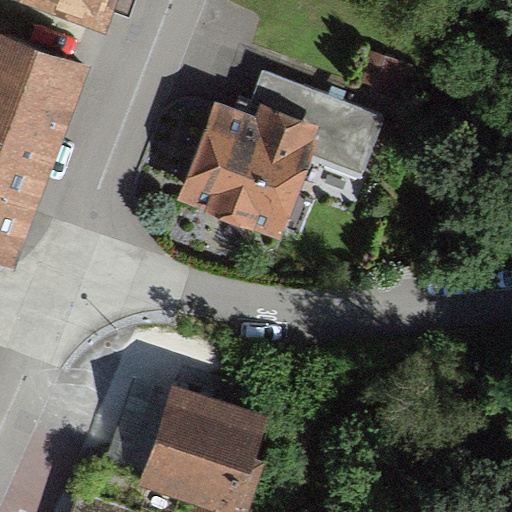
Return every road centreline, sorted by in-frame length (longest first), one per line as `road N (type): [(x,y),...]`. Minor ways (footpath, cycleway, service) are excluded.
road 1 (residential): [(511,301),(311,314),(86,277)]
road 2 (residential): [(86,277),(190,0)]
road 3 (residential): [(58,328),(0,447)]
